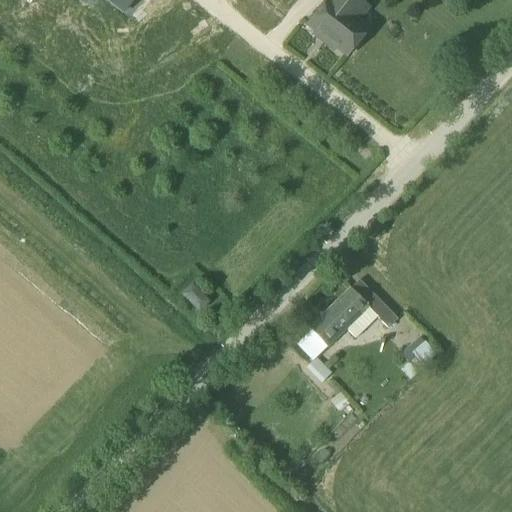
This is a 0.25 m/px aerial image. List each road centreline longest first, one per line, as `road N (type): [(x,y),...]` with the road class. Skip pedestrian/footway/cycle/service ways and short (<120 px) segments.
road 1 (unclassified): [(72,511),(511,65)]
road 2 (track): [(299,511),(181,397)]
